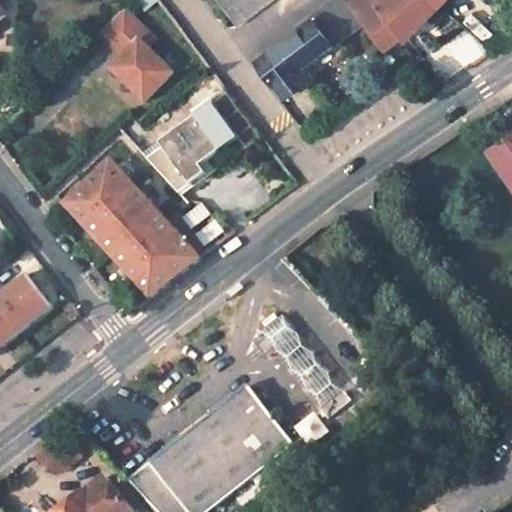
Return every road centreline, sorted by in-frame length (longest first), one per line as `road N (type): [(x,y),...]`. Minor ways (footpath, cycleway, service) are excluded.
road 1 (primary): [(511,70),(244,258),(131,348)]
road 2 (unclassified): [(131,348),(0,178)]
road 3 (primary): [(131,348),(0,449)]
